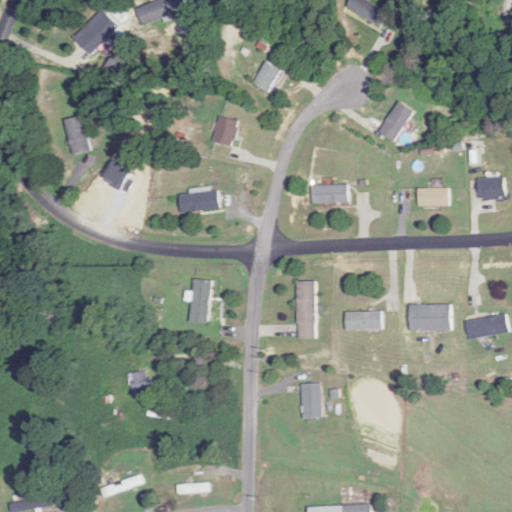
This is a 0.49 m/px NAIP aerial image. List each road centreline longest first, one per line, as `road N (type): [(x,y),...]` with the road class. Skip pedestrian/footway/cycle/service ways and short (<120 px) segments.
road 1 (residential): [(262,249),(511,239),(3,27),(8,154),(55,210),(108,237),(152,247),(262,249)]
road 2 (residential): [(245,511),(262,249)]
road 3 (residential): [(346,90),(320,103),(289,140),(262,249)]
